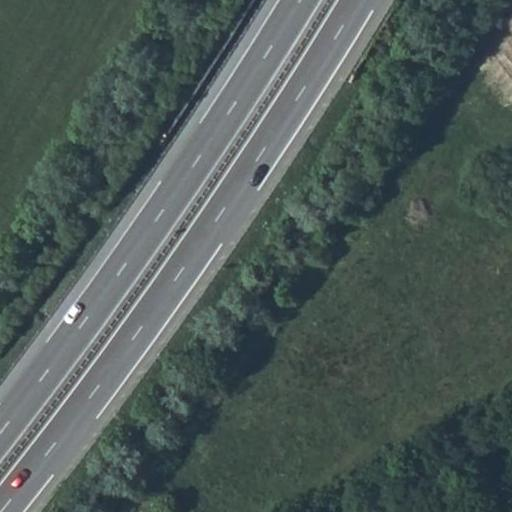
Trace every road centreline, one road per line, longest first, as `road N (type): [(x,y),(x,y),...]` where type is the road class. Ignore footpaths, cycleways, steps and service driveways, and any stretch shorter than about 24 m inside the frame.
road 1 (trunk): [(0,511),(162,295),(356,0)]
road 2 (trunk): [(302,0),(0,434)]
